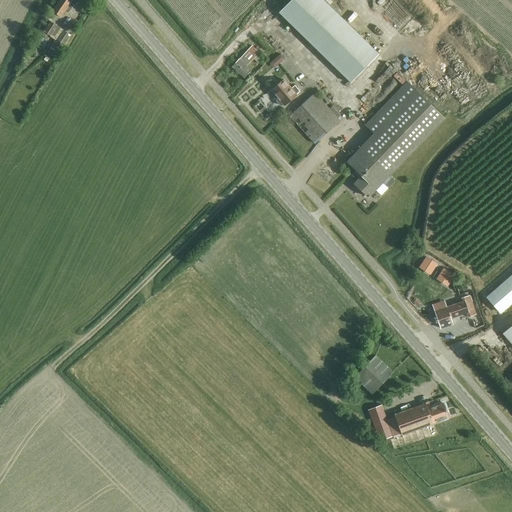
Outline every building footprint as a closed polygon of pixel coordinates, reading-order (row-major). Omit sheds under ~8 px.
[(57,0),(55,4),(50,11),(59,17),(64,10),(67,12),(70,7),(68,5),(71,0),(57,0)] [(290,0),(278,13),(350,84),(378,55),(321,0),(290,0)] [(321,0),(378,55),(386,47),(400,60),(428,32),(396,0),(321,0)] [(62,30),(56,26),(49,21),(42,31),(49,36),(50,34),(56,39),(55,41),(61,44),(68,34),(62,30)] [(287,43),(276,54),(282,60),(293,49),(287,43)] [(263,58),(259,54),(250,46),(231,67),(243,78),(250,71),(247,68),(254,60),(258,63),(263,58)] [(408,76),(413,69),(403,63),(398,70),(408,76)] [(283,104),(284,105),(296,95),(299,91),(294,85),(290,88),(283,80),(271,90),(278,98),(276,100),(276,102),(279,105),(282,106),(283,104)] [(390,176),(444,119),(406,82),(364,126),(373,134),(345,163),(355,172),(350,177),(356,183),(354,185),(368,199),(383,183),(388,188),(395,181),(390,176)] [(313,143),(337,122),(314,95),(289,116),(313,143)] [(425,255),(418,266),(429,274),(436,263),(425,255)] [(443,267),(435,277),(447,285),(454,274),(443,267)] [(511,272),(486,295),(500,312),(511,301),(511,272)] [(460,298),(461,302),(447,307),(434,311),(440,328),(452,324),(450,319),(465,313),(466,318),(475,315),(468,296),(460,298)] [(432,304),(434,311),(447,307),(444,300),(432,304)] [(371,393),(392,372),(375,354),(353,376),(371,393)] [(442,402),(429,407),(427,401),(423,402),(423,403),(392,414),(393,416),(385,419),(380,406),(367,411),(379,442),(391,437),(392,439),(447,418),(442,402)]
